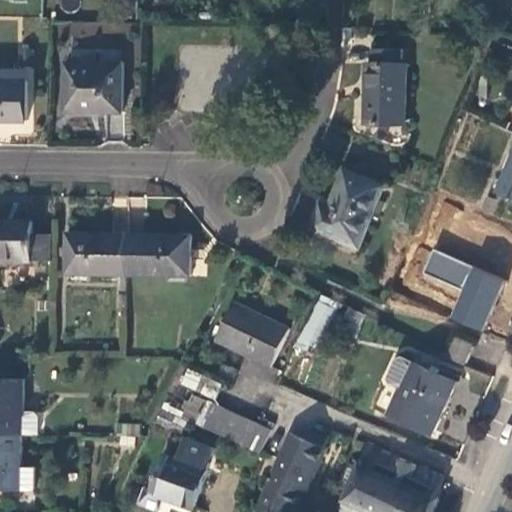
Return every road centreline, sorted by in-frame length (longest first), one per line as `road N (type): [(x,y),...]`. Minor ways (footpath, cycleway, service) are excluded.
road 1 (residential): [(0,165),(166,166),(217,190)]
road 2 (track): [(489,475),(293,402)]
